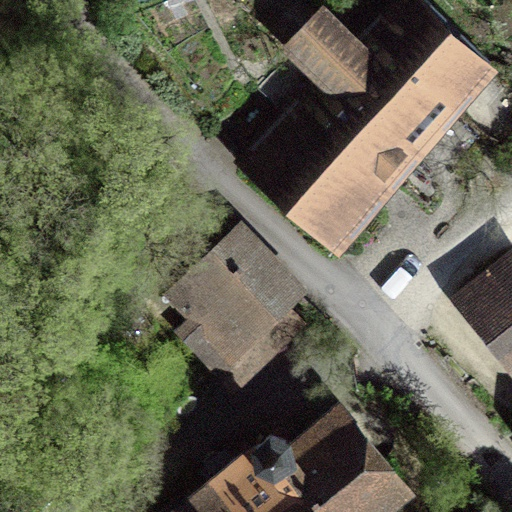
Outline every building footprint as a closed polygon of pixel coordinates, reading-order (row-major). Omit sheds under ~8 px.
[(323,77),(240,163),(337,249),(342,243),(338,239),(489,61),(427,0),(397,0),(355,44),(327,17),(295,51),(323,77)] [(227,356),(294,289),(233,235),(227,241),(207,221),(196,232),(184,220),(170,234),(199,266),(170,296),(227,356)] [(511,355),(511,356),(511,357),(511,259),(465,296),(476,310),(482,305),(511,344),(511,355)] [(259,441),(171,511),(371,511),(397,491),(337,418),(294,454),(289,438),(270,432),(265,436),(260,429),(253,434),(259,441)] [(59,511),(50,502),(39,511),(18,511),(16,510),(9,511),(59,511)]
